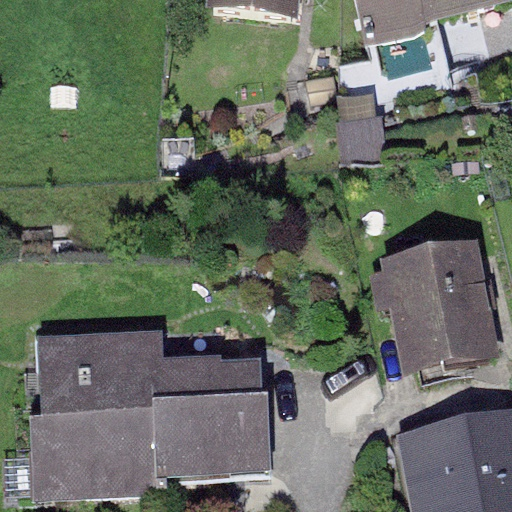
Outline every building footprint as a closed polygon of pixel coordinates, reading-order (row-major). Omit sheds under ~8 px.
[(313,0),(222,0),(219,22),(308,36),(313,0)] [(511,0),(366,0),(383,53),(511,12),(511,0)] [(511,328),(498,249),(394,267),(417,392),(511,375),(511,328)] [(176,338),(44,346),(54,506),(290,491),(283,368),(178,374),(176,338)] [(511,511),(511,424),(403,445),(415,511),(511,511)]
